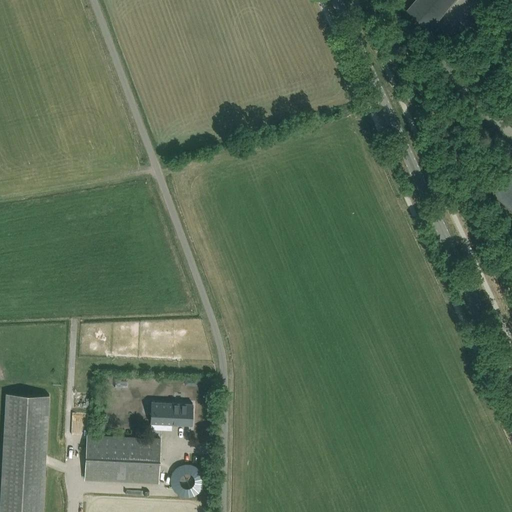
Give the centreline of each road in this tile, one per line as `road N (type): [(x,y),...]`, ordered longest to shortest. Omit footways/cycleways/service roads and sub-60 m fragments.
road 1 (unclassified): [(93,0),(218,339),(221,511)]
road 2 (tertiary): [(338,0),(511,383)]
